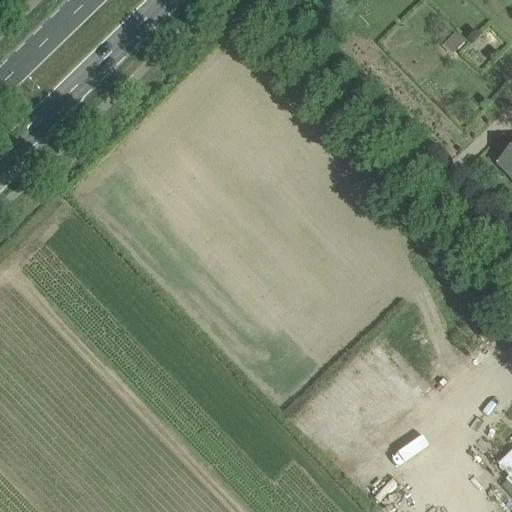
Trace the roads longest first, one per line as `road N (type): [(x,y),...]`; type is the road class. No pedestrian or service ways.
road 1 (unclassified): [(511,274),(291,53)]
road 2 (primary): [(0,163),(169,0)]
road 3 (primary): [(94,0),(0,91)]
